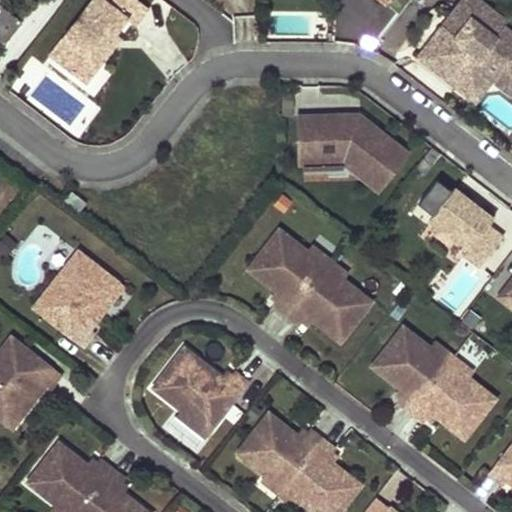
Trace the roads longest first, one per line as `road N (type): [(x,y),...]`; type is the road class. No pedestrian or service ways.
road 1 (residential): [(489,511),(231,313),(205,306),(156,321),(122,363),(112,406),(126,433),(227,511)]
road 2 (residential): [(0,109),(59,158),(115,165),(138,153),(215,68),(339,64),(375,77),(511,181)]
